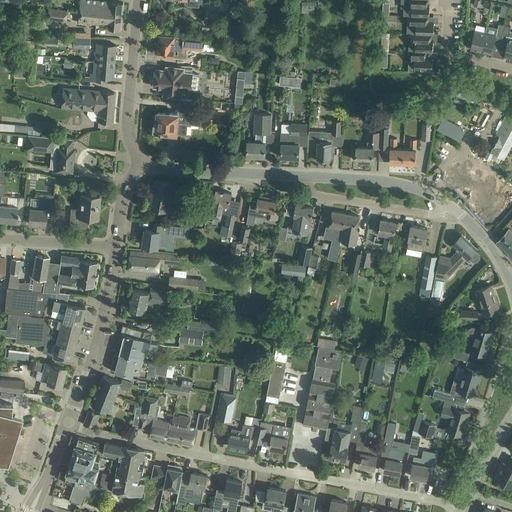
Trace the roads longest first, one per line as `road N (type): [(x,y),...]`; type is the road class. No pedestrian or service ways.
road 1 (residential): [(461,506),(66,423)]
road 2 (tertiary): [(66,423),(106,309),(115,248)]
road 3 (residential): [(289,174),(304,192),(423,213),(449,205)]
road 4 (tertiary): [(449,205),(402,183),(289,174)]
road 5 (tertiary): [(140,161),(127,124),(138,0)]
road 6 (tertiary): [(289,174),(140,161)]
road 7 (residential): [(491,448),(474,439),(511,319)]
